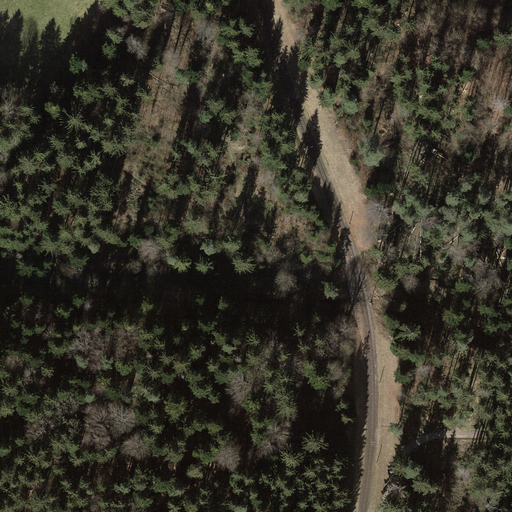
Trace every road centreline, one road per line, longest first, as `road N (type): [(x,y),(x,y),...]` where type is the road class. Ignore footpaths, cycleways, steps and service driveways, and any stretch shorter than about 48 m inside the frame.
road 1 (track): [(312,0),(388,86),(408,168),(420,185),(444,211),(511,231)]
road 2 (track): [(115,511),(305,431)]
road 3 (track): [(385,511),(396,462),(423,439),(511,436)]
